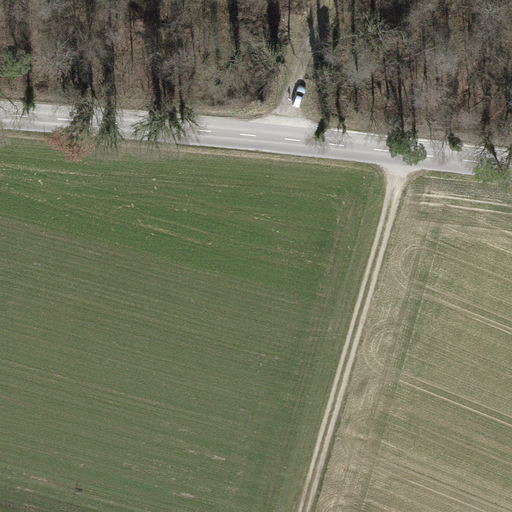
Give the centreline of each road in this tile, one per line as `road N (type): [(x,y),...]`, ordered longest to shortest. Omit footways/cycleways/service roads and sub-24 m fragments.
road 1 (tertiary): [(511,162),(0,110)]
road 2 (track): [(408,148),(305,511)]
road 3 (track): [(338,0),(287,109),(283,135)]
